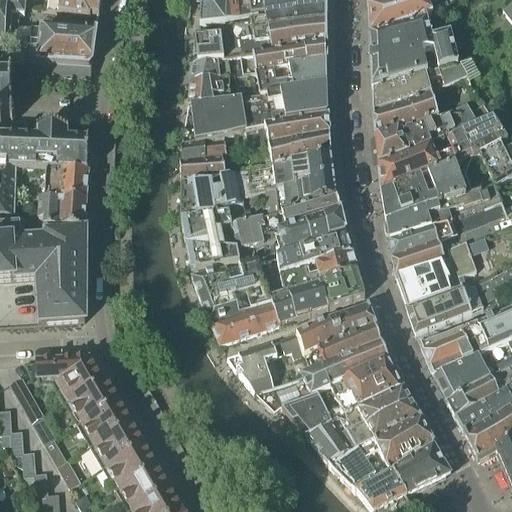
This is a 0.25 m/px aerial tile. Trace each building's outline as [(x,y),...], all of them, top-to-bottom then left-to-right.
[(0,56),(1,57),(1,49),(7,49),(15,40),(16,35),(17,35),(19,20),(24,21),(25,7),(22,6),(22,0),(5,0),(5,5),(0,4),(0,56)] [(128,0),(47,0),(46,15),(89,21),(90,19),(96,20),(98,20),(99,15),(126,19),(129,0),(128,0)] [(265,26),(257,27),(260,38),(287,33),(325,28),(325,27),(326,27),(326,19),(326,13),(325,11),(326,11),(325,0),(259,0),(261,10),(248,12),(248,14),(238,16),(236,1),(203,3),(199,31),(202,31),(224,28),(256,21),(264,20),(265,23),(265,26)] [(367,0),(368,13),(410,3),(408,0),(367,0)] [(368,13),(369,42),(425,23),(432,20),(431,20),(447,12),(440,0),(424,0),(423,1),(421,0),(415,0),(410,3),(368,13)] [(440,0),(447,12),(461,2),(459,0),(440,0)] [(511,8),(502,16),(511,28),(511,8)] [(94,32),(93,38),(95,38),(95,39),(95,41),(123,45),(125,24),(126,19),(99,15),(98,20),(96,20),(94,32)] [(370,61),(370,72),(371,71),(371,92),(372,92),(372,98),(457,71),(449,40),(430,45),(425,23),(369,42),(370,61)] [(218,35),(219,43),(220,44),(221,44),(223,68),(252,63),(326,51),(325,28),(287,33),(260,38),(257,27),(218,35)] [(123,45),(95,41),(95,39),(95,38),(93,38),(30,32),(28,49),(26,68),(24,79),(89,83),(90,84),(91,71),(119,73),(123,45)] [(197,69),(197,70),(223,68),(221,44),(220,44),(219,43),(212,44),(211,41),(193,41),(194,46),(195,51),(194,51),(193,60),(196,60),(197,69)] [(326,51),(252,63),(255,79),(326,69),(326,51)] [(193,71),(190,89),(227,84),(254,80),(255,79),(252,63),(223,68),(197,70),(193,71)] [(0,132),(1,133),(2,128),(1,124),(9,124),(12,126),(15,123),(12,121),(11,87),(14,84),(11,81),(8,84),(2,84),(5,78),(8,78),(8,75),(5,75),(2,70),(4,67),(2,64),(0,66),(0,132)] [(372,121),(430,100),(466,86),(470,91),(477,86),(467,67),(457,71),(372,98),(372,118),(372,121)] [(255,79),(254,80),(255,81),(257,93),(250,94),(252,103),(326,91),(326,69),(255,79)] [(89,83),(88,107),(95,107),(95,106),(117,107),(119,73),(91,71),(90,84),(89,83)] [(190,89),(188,112),(230,106),(227,84),(190,89)] [(239,105),(244,139),(327,119),(326,119),(326,115),(326,114),(326,113),(327,113),(327,110),(326,110),(325,101),(327,101),(327,97),(325,97),(325,96),(326,96),(325,96),(325,92),(326,92),(326,91),(252,103),(239,105)] [(375,142),(375,145),(438,124),(430,100),(372,121),(375,142)] [(188,112),(182,151),(224,143),(244,139),(239,105),(230,106),(188,112)] [(44,175),(88,177),(113,179),(116,129),(117,107),(95,106),(95,107),(88,107),(89,130),(88,144),(67,143),(67,135),(37,134),(36,142),(0,141),(0,221),(13,222),(15,174),(44,175)] [(471,117),(480,128),(491,123),(482,110),(471,117)] [(375,145),(378,172),(431,150),(445,143),(463,136),(480,128),(471,117),(466,112),(438,124),(375,145)] [(327,119),(244,139),(248,156),(250,155),(328,139),(327,119)] [(494,192),(495,191),(511,182),(511,140),(506,145),(493,124),(492,123),(491,123),(480,128),(463,136),(473,164),(478,161),(493,190),(494,192)] [(378,172),(382,202),(454,172),(473,164),(463,136),(445,143),(453,159),(437,165),(431,150),(378,172)] [(269,160),(271,172),(330,158),(328,139),(250,155),(252,164),(269,160)] [(182,151),(179,169),(222,162),(223,168),(236,165),(235,158),(226,160),(224,143),(182,151)] [(234,179),(240,203),(274,193),(332,179),(329,161),(330,160),(330,158),(271,172),(234,179)] [(179,169),(180,189),(209,187),(208,184),(225,180),(223,168),(222,162),(179,169)] [(382,202),(386,230),(465,200),(454,172),(382,202)] [(113,179),(88,177),(44,175),(43,204),(86,206),(86,208),(112,210),(113,179)] [(180,226),(228,216),(230,216),(229,210),(242,208),(240,203),(234,179),(225,180),(208,184),(209,187),(180,189),(180,196),(180,225),(180,226)] [(332,179),(274,193),(277,217),(335,202),(335,200),(334,200),(332,179)] [(388,243),(389,248),(453,228),(474,220),(501,210),(503,209),(495,191),(494,192),(493,190),(477,197),(465,200),(386,230),(386,231),(384,233),(386,242),(388,243)] [(277,217),(231,227),(229,228),(237,256),(253,252),(262,251),(262,246),(274,244),(272,236),(339,217),(339,215),(335,202),(277,217)] [(84,234),(85,226),(111,227),(112,210),(86,208),(86,206),(43,204),(38,204),(36,225),(42,226),(41,234),(83,235),(84,235),(84,234)] [(389,248),(392,264),(437,249),(457,242),(507,224),(506,222),(501,210),(474,220),(453,228),(389,248)] [(228,216),(180,226),(190,278),(239,267),(238,263),(237,256),(229,228),(231,227),(228,216)] [(262,251),(253,252),(254,256),(255,264),(279,258),(284,257),(289,255),(311,248),(345,238),(339,217),(272,236),(274,244),(262,246),(262,251)] [(457,242),(462,253),(464,252),(465,252),(482,246),(511,236),(511,219),(506,222),(507,224),(457,242)] [(83,235),(83,237),(41,239),(41,234),(42,226),(36,225),(16,223),(16,224),(16,231),(0,232),(0,286),(37,284),(40,329),(83,327),(86,344),(110,343),(119,340),(115,334),(113,321),(111,300),(110,282),(110,262),(84,262),(84,251),(110,252),(111,236),(84,234),(84,235),(83,235)] [(511,236),(482,246),(496,284),(503,280),(511,275),(511,236)] [(275,263),(278,280),(317,271),(317,269),(351,260),(347,243),(297,258),(275,263)] [(445,271),(396,286),(406,316),(406,318),(407,318),(415,341),(414,341),(415,342),(415,343),(425,339),(459,327),(471,322),(483,316),(475,296),(489,288),(496,284),(482,246),(465,252),(464,252),(462,253),(446,260),(441,262),(445,271)] [(392,264),(396,286),(445,271),(441,262),(437,249),(392,264)] [(278,280),(270,283),(275,304),(323,289),(323,287),(356,277),(351,260),(317,269),(317,271),(278,280)] [(192,285),(200,306),(264,287),(259,267),(191,283),(192,285)] [(511,275),(503,280),(511,294),(511,275)] [(268,306),(271,312),(279,331),(293,326),(365,303),(356,277),(323,287),(323,289),(275,304),(270,306),(268,306)] [(511,294),(503,280),(496,284),(489,288),(499,307),(505,304),(511,299),(511,294)] [(264,287),(200,306),(209,328),(208,328),(209,330),(210,331),(244,320),(271,312),(268,306),(270,306),(264,287)] [(499,307),(489,288),(475,296),(483,316),(499,307)] [(271,312),(244,320),(252,340),(279,331),(271,312)] [(330,326),(320,330),(329,350),(375,332),(368,312),(366,313),(330,326)] [(507,352),(511,349),(511,318),(511,316),(476,331),(487,360),(507,352)] [(244,320),(210,331),(219,351),(252,340),(244,320)] [(303,360),(317,355),(329,350),(320,330),(295,339),(303,360)] [(460,339),(446,345),(459,372),(487,360),(476,331),(460,339)] [(311,378),(340,367),(381,349),(375,332),(329,350),(317,355),(321,367),(309,372),(311,378)] [(295,339),(279,345),(284,359),(291,357),(293,363),(299,361),(300,362),(303,360),(295,339)] [(421,355),(433,383),(459,372),(446,345),(432,351),(421,355)] [(112,369),(112,371),(134,368),(123,348),(108,351),(108,353),(99,355),(104,370),(112,369)] [(226,364),(234,377),(265,371),(264,367),(277,362),(271,348),(237,359),(226,364)] [(340,367),(347,384),(388,365),(381,349),(340,367)] [(459,372),(433,383),(433,384),(434,384),(436,387),(435,387),(436,388),(439,393),(438,393),(439,394),(441,398),(441,399),(442,399),(446,407),(511,372),(511,349),(507,352),(487,360),(459,372)] [(74,366),(37,368),(37,369),(37,384),(55,383),(69,408),(105,387),(105,386),(101,388),(88,365),(74,366)] [(388,365),(347,384),(330,392),(336,406),(395,379),(393,376),(395,374),(392,367),(389,367),(388,365)] [(255,401),(269,414),(274,419),(280,414),(317,397),(330,392),(347,384),(340,367),(311,378),(274,393),(266,396),(255,401)] [(134,368),(112,371),(109,372),(120,390),(142,383),(134,368)] [(265,371),(234,377),(253,400),(254,399),(255,401),(274,393),(265,371)] [(446,408),(454,424),(511,391),(511,372),(446,407),(446,408)] [(395,379),(336,406),(344,421),(402,393),(400,390),(402,388),(399,381),(396,382),(395,379)] [(9,389),(20,409),(30,403),(19,384),(9,389)] [(77,432),(81,429),(118,408),(105,387),(69,408),(76,421),(72,423),(77,432)] [(511,391),(454,424),(462,439),(511,409),(511,391)] [(330,428),(331,429),(339,440),(344,437),(351,448),(374,434),(371,428),(410,408),(410,407),(402,393),(344,421),(330,428)] [(280,414),(305,444),(331,429),(330,428),(344,421),(340,413),(327,420),(317,397),(280,414)] [(85,445),(90,453),(130,430),(118,408),(81,429),(89,443),(85,445)] [(355,455),(356,454),(418,421),(410,408),(371,428),(374,434),(351,448),(355,455)] [(511,409),(462,439),(463,439),(464,442),(476,463),(477,466),(479,464),(511,447),(511,409)] [(8,440),(10,439),(8,417),(0,417),(0,440),(2,440),(8,440)] [(356,454),(364,464),(378,457),(389,478),(392,476),(433,451),(433,450),(418,422),(418,421),(356,454)] [(32,429),(44,451),(55,444),(42,423),(32,429)] [(139,445),(142,451),(144,455),(153,451),(176,442),(169,429),(139,445)] [(354,498),(355,498),(378,483),(364,464),(356,454),(355,455),(351,457),(339,440),(331,429),(305,444),(328,472),(354,498)] [(130,430),(90,453),(102,475),(106,473),(142,451),(139,445),(130,430)] [(20,460),(22,460),(21,438),(10,439),(8,440),(9,450),(10,461),(20,460)] [(153,451),(164,471),(188,461),(185,457),(176,442),(153,451)] [(511,447),(479,464),(480,467),(498,459),(511,493),(511,447)] [(110,488),(115,497),(155,472),(144,455),(142,451),(106,473),(114,486),(110,488)] [(433,451),(392,476),(407,502),(450,479),(433,451)] [(32,481),(34,481),(33,459),(22,460),(20,460),(21,473),(22,482),(32,481)] [(50,462),(56,473),(61,470),(55,459),(50,462)] [(16,471),(21,473),(20,460),(10,461),(16,471)] [(68,466),(61,470),(56,473),(69,494),(80,488),(68,466)] [(155,472),(115,497),(122,510),(123,511),(138,511),(168,494),(155,472)] [(378,483),(355,498),(366,511),(406,511),(402,504),(407,502),(392,476),(389,478),(378,483)] [(33,503),(36,503),(44,502),(46,501),(45,480),(34,481),(32,481),(33,492),(33,503)] [(27,492),(33,492),(32,481),(22,482),(27,492)] [(178,511),(168,494),(138,511),(178,511)] [(75,505),(78,511),(87,511),(91,510),(84,499),(75,505)] [(44,511),(57,511),(57,501),(46,501),(44,502),(44,511)] [(39,511),(44,511),(44,502),(36,503),(36,507),(39,511)] [(206,511),(238,511),(229,503),(206,511)]
